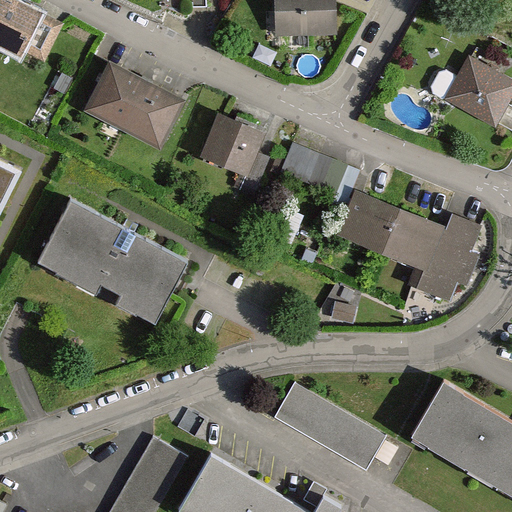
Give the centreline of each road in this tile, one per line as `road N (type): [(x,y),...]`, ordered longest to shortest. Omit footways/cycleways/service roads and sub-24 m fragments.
road 1 (residential): [(64,0),(327,122)]
road 2 (residential): [(216,378),(251,365),(453,347)]
road 3 (residential): [(404,511),(236,424),(216,378)]
road 4 (residential): [(0,460),(216,378)]
road 5 (residential): [(327,122),(498,193)]
road 6 (residential): [(327,122),(398,0)]
